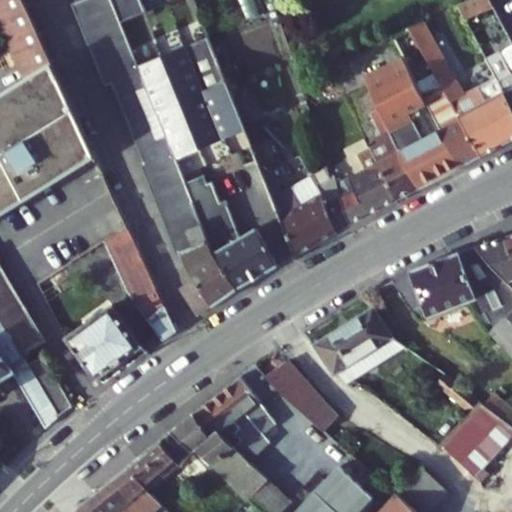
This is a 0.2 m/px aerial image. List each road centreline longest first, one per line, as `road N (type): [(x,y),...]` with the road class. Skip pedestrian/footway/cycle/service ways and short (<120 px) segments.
road 1 (tertiary): [(511,183),(199,359)]
road 2 (tertiary): [(10,511),(199,359)]
